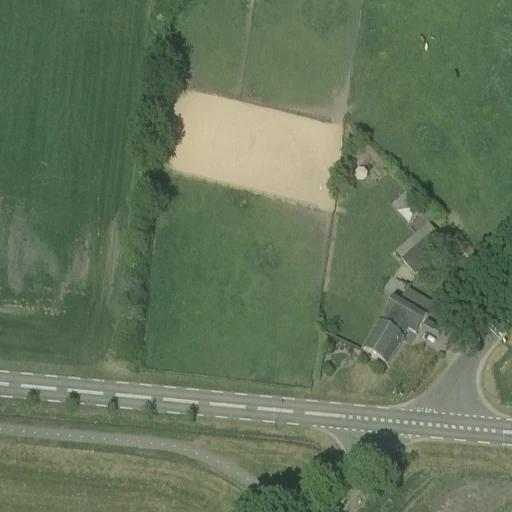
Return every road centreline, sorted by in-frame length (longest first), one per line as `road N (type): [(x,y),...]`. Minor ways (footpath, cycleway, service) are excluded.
road 1 (secondary): [(371,419),(0,386)]
road 2 (unclassified): [(447,427),(453,374),(511,321)]
